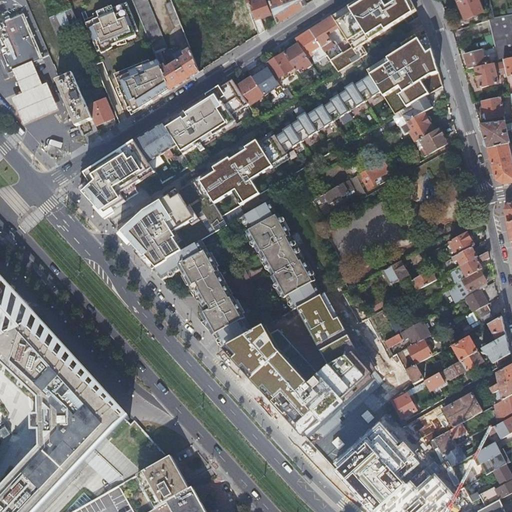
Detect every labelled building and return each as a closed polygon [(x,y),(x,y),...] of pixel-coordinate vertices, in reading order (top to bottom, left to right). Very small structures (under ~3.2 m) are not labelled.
[(133,0),(158,60),(170,91),(199,72),(190,50),(184,54),(181,50),(173,55),(176,60),(174,62),(176,64),(168,69),(161,52),(167,49),(147,0),(133,0)] [(265,0),(244,0),(245,2),(249,1),(253,12),(250,13),(252,20),(270,13),(265,0)] [(303,0),(269,0),(278,22),(306,4),(303,0)] [(341,54),(330,61),(337,72),(367,53),(362,45),(416,10),(410,0),(358,0),(332,17),(339,28),(351,47),(341,54)] [(482,10),(478,0),(461,0),(457,2),(464,19),(486,11),(485,9),(482,10)] [(174,26),(180,24),(171,2),(166,4),(174,26)] [(94,17),(84,21),(97,52),(116,44),(122,42),(126,40),(124,37),(135,32),(138,31),(126,3),(113,9),(112,7),(93,15),(94,17)] [(79,27),(71,9),(49,18),(57,36),(79,27)] [(503,60),(511,57),(511,13),(495,17),(488,20),(494,46),(465,54),(469,69),(477,67),(504,61),(503,60)] [(42,59),(23,15),(0,24),(0,57),(7,74),(11,72),(32,63),(42,59)] [(321,48),(330,61),(341,54),(336,45),(333,46),(325,34),(330,31),(331,33),(339,27),(332,17),(324,22),(319,25),(310,31),(321,48)] [(258,35),(265,30),(260,18),(253,21),(256,29),(258,35)] [(322,66),(330,61),(321,48),(310,31),(295,40),(298,45),(306,57),(312,53),(317,62),(318,61),(322,66)] [(135,32),(124,37),(126,40),(137,36),(135,32)] [(142,258),(155,272),(170,264),(167,260),(182,251),(198,242),(199,241),(202,240),(227,225),(213,202),(235,189),(244,204),(260,194),(251,180),(273,167),(272,165),(289,156),(287,152),(382,92),(395,115),(427,97),(443,87),(428,34),(389,59),(392,63),(372,75),(369,71),(364,74),(367,78),(356,85),(354,81),(348,84),(351,88),(340,95),(338,90),(332,94),(335,98),(325,105),(322,100),(317,104),(319,108),(309,115),(303,105),(295,110),(301,120),(293,125),(290,120),(285,124),(288,128),(261,145),(258,140),(190,183),(192,186),(179,194),(177,191),(143,212),(144,212),(123,233),(132,244),(131,245),(142,258)] [(298,74),(312,65),(306,57),(298,45),(284,54),(293,68),(296,72),(296,71),(298,74)] [(276,80),(293,68),(284,54),(266,65),(267,68),(274,77),(276,80)] [(506,72),(511,94),(511,93),(511,57),(503,60),(504,61),(506,72)] [(131,116),(170,91),(158,60),(144,66),(142,63),(121,73),(122,75),(115,78),(120,88),(116,90),(120,98),(123,97),(131,116)] [(506,72),(504,61),(477,67),(478,71),(477,72),(480,87),(498,83),(496,74),(506,72)] [(24,125),(62,108),(49,79),(41,83),(32,63),(11,72),(20,92),(12,96),(24,125)] [(270,80),(274,77),(267,68),(252,77),(258,87),(270,80)] [(85,101),(73,74),(60,80),(80,126),(93,120),(85,101)] [(247,104),(263,94),(261,91),(258,87),(252,77),(236,87),(247,104)] [(258,87),(261,91),(272,84),(270,80),(258,87)] [(277,83),(289,100),(293,98),(281,80),(277,83)] [(232,114),(247,104),(236,87),(232,81),(164,124),(177,145),(183,154),(197,145),(201,151),(205,149),(201,143),(236,121),(232,114)] [(503,122),(505,121),(511,118),(511,100),(511,97),(511,94),(500,96),(500,97),(483,101),(485,111),(484,112),(485,119),(502,115),(503,122)] [(398,126),(400,127),(408,122),(424,113),(433,108),(427,97),(395,115),(394,116),(393,119),(398,126)] [(93,120),(96,127),(114,119),(106,100),(94,105),(91,98),(85,101),(93,120)] [(408,122),(400,127),(405,135),(410,132),(416,143),(420,140),(438,131),(434,124),(433,123),(432,124),(432,120),(430,117),(427,116),(426,117),(424,113),(408,122)] [(507,131),(511,129),(511,122),(505,124),(505,121),(503,122),(480,124),(488,148),(488,149),(508,144),(509,144),(507,131)] [(135,143),(149,163),(177,145),(164,124),(135,143)] [(424,146),(420,149),(419,149),(424,158),(448,144),(440,129),(438,131),(420,140),(424,146)] [(155,173),(149,163),(135,143),(84,176),(86,186),(82,191),(98,210),(104,216),(126,202),(126,201),(137,193),(133,187),(155,173)] [(503,184),(511,182),(511,162),(508,144),(488,149),(497,179),(503,184)] [(389,172),(383,161),(357,177),(360,184),(364,182),(368,190),(383,181),(381,177),(389,172)] [(360,184),(357,177),(352,179),(361,196),(365,194),(360,184)] [(310,203),(313,201),(318,198),(308,180),(299,184),(310,203)] [(318,198),(313,201),(323,221),(332,215),(324,201),(327,199),(329,204),(347,194),(353,190),(349,181),(318,198)] [(279,213),(272,200),(269,201),(276,214),(279,213)] [(298,308),(321,295),(314,283),(317,281),(314,276),(310,270),(307,263),(304,259),(303,259),(303,258),(298,250),(298,249),(296,247),(291,238),(291,236),(289,231),(282,218),(279,213),(276,214),(269,201),(243,216),(250,228),(246,230),(248,232),(255,244),(260,253),(261,253),(261,254),(267,263),(268,265),(273,274),(274,275),(272,276),(278,286),(280,290),(283,296),(284,298),(287,296),(295,310),(298,308)] [(462,205),(450,211),(455,220),(472,211),(467,202),(462,205)] [(243,216),(240,218),(246,230),(250,228),(243,216)] [(284,217),(282,218),(289,231),(291,230),(284,217)] [(255,244),(248,232),(246,233),(253,245),(255,244)] [(457,256),(473,247),(474,246),(467,233),(449,242),(457,256)] [(208,250),(202,240),(199,241),(205,251),(208,250)] [(229,346),(249,335),(241,321),(245,318),(243,314),(236,302),(234,297),(232,298),(231,296),(223,281),(220,275),(218,272),(220,271),(217,267),(210,254),(208,250),(205,251),(199,241),(198,242),(182,251),(167,260),(170,264),(155,272),(163,281),(167,278),(169,277),(174,274),(180,270),(184,276),(192,285),(196,291),(201,297),(205,304),(208,310),(203,313),(206,321),(214,336),(217,340),(225,349),(229,346)] [(460,265),(461,267),(479,258),(473,247),(457,256),(455,257),(460,265)] [(491,265),(488,252),(479,258),(461,267),(452,272),(458,283),(480,271),(491,265)] [(212,253),(210,254),(217,267),(219,266),(212,253)] [(447,272),(460,265),(455,257),(442,264),(447,272)] [(310,270),(314,276),(316,275),(309,262),(307,263),(310,270)] [(401,262),(383,272),(391,285),(409,276),(401,262)] [(411,281),(417,291),(452,272),(461,267),(460,265),(447,272),(442,264),(411,281)] [(458,283),(449,288),(457,302),(465,298),(481,289),(486,286),(484,284),(487,283),(480,271),(458,283)] [(222,273),(220,275),(223,281),(231,296),(233,294),(222,273)] [(190,287),(192,285),(184,276),(183,277),(190,287)] [(321,295),(324,294),(317,283),(317,281),(314,283),(321,295)] [(0,511),(43,511),(99,453),(128,421),(130,420),(27,324),(0,336),(0,295),(4,293),(0,286),(0,511)] [(399,288),(369,304),(373,311),(403,295),(401,290),(399,288)] [(488,304),(481,289),(465,298),(473,312),(476,311),(487,305),(488,304)] [(203,305),(205,304),(201,297),(196,291),(195,292),(200,299),(203,305)] [(269,335),(265,326),(253,333),(249,335),(229,346),(236,357),(234,359),(238,363),(239,362),(244,367),(243,368),(298,428),(341,399),(336,391),(347,384),(352,392),(373,378),(326,293),(324,294),(321,295),(298,308),(332,367),(338,374),(326,382),(278,330),(269,335)] [(286,301),(292,311),(295,310),(287,296),(284,298),(286,301)] [(236,302),(243,314),(245,313),(238,301),(236,302)] [(491,311),(487,305),(476,311),(480,317),(491,311)] [(507,336),(503,317),(489,325),(498,341),(507,336)] [(241,321),(249,335),(253,333),(248,322),(245,318),(241,321)] [(403,332),(396,318),(390,321),(393,328),(397,335),(403,332)] [(201,323),(214,336),(206,321),(201,323)] [(423,321),(403,332),(397,335),(385,342),(389,348),(406,338),(405,335),(407,334),(409,337),(413,345),(424,339),(431,335),(423,321)] [(397,335),(393,328),(380,335),(384,342),(385,342),(397,335)] [(511,354),(507,336),(498,341),(482,350),(485,354),(489,356),(493,364),(511,354)] [(454,347),(461,361),(462,361),(478,352),(470,338),(454,347)] [(433,356),(424,339),(413,345),(408,348),(411,353),(417,365),(433,356)] [(411,353),(408,348),(402,351),(405,356),(411,353)] [(402,351),(397,354),(406,371),(411,368),(405,356),(402,351)] [(462,361),(467,371),(483,362),(478,352),(462,361)] [(451,380),(467,371),(462,361),(461,361),(445,370),(451,380)] [(496,397),(499,403),(511,395),(511,364),(497,373),(499,383),(490,388),(496,397)] [(411,368),(406,371),(414,384),(423,379),(416,365),(411,368)] [(424,382),(431,394),(433,393),(432,390),(445,383),(440,373),(424,382)] [(406,392),(391,400),(402,419),(416,411),(406,392)] [(445,410),(455,428),(462,423),(482,412),(472,394),(445,410)] [(511,395),(499,403),(495,405),(498,421),(511,412),(511,395)] [(490,400),(493,406),(495,405),(499,403),(496,397),(490,400)] [(511,433),(511,417),(495,427),(494,427),(487,431),(490,435),(486,437),(491,445),(496,442),(511,433)] [(130,481),(140,475),(170,458),(171,458),(136,420),(132,424),(128,421),(99,453),(130,481)] [(455,428),(451,429),(455,437),(466,431),(462,423),(455,428)] [(402,446),(383,425),(336,466),(376,511),(458,511),(463,506),(436,475),(419,489),(412,481),(408,485),(404,481),(420,464),(407,442),(402,446)] [(451,429),(434,439),(444,456),(445,455),(453,468),(469,459),(468,458),(473,456),(480,452),(478,448),(465,455),(461,448),(454,452),(447,438),(451,435),(453,438),(455,437),(451,429)] [(500,450),(496,442),(491,445),(480,452),(473,456),(478,466),(481,464),(487,476),(494,472),(506,465),(511,463),(504,448),(500,450)] [(175,466),(178,465),(174,456),(171,458),(170,458),(175,466)] [(158,508),(189,491),(184,483),(188,481),(178,465),(175,466),(170,458),(140,475),(158,508)] [(511,493),(511,475),(506,465),(494,472),(502,486),(495,489),(494,487),(479,495),(477,493),(470,497),(472,502),(481,497),(486,507),(500,500),(504,498),(511,493)] [(208,511),(195,488),(192,489),(189,491),(158,508),(151,511),(208,511)] [(74,511),(95,501),(85,494),(66,511),(74,511)] [(481,497),(472,502),(478,511),(479,511),(486,507),(481,497)] [(486,507),(479,511),(506,511),(500,500),(486,507)]
